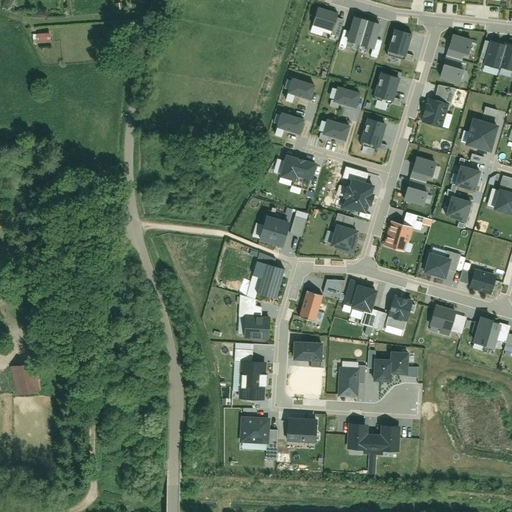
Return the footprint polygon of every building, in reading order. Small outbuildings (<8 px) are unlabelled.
[(338,12),(313,5),(308,23),(328,28),(333,30),(338,12)] [(363,19),(347,14),(340,39),(356,43),(356,41),(363,19)] [(379,23),(363,19),(356,43),(371,48),(372,45),(379,23)] [(412,32),(394,27),(387,48),(405,54),(412,32)] [(473,37),(451,31),(444,55),(459,60),(461,52),(467,54),(473,37)] [(30,35),(30,45),(45,45),(45,35),(30,35)] [(505,43),(489,39),(482,63),(497,68),(498,65),(505,43)] [(511,42),(506,41),(505,43),(498,65),(511,69),(511,42)] [(434,79),(458,86),(465,62),(440,55),(434,79)] [(392,99),(399,76),(380,70),(373,94),(392,99)] [(313,83),(289,76),(284,93),(308,100),(313,83)] [(360,91),(336,84),(332,99),(355,106),(360,91)] [(416,120),(439,127),(446,102),(423,96),(416,120)] [(481,112),(494,115),(495,109),(482,106),(481,112)] [(303,116),(278,109),(273,126),(298,133),(303,116)] [(349,121),(324,114),(319,132),(344,139),(349,121)] [(379,144),(385,122),(366,117),(360,139),(379,144)] [(466,143),(489,149),(496,125),(473,118),(466,143)] [(316,161),(285,152),(278,175),(294,179),(295,174),(311,179),(316,161)] [(467,159),(480,162),(481,156),(469,153),(467,159)] [(436,160),(416,155),(409,178),(426,182),(427,176),(431,177),(436,160)] [(474,190),(479,171),(460,166),(455,185),(474,190)] [(374,185),(337,175),(329,204),(366,214),(374,185)] [(511,178),(501,175),(491,208),(511,214),(511,212),(511,178)] [(426,189),(406,183),(402,199),(422,205),(426,189)] [(465,221),(470,202),(451,196),(446,216),(465,221)] [(293,209),(288,232),(299,235),(305,212),(293,209)] [(288,219),(265,213),(257,238),(281,244),(288,219)] [(410,224),(389,218),(381,245),(403,251),(410,224)] [(356,226),(334,220),(327,244),(349,250),(356,226)] [(449,257),(427,251),(421,271),(443,277),(449,257)] [(284,267),(257,259),(252,275),(260,277),(255,292),(275,298),(284,267)] [(494,274),(473,268),(467,287),(489,293),(494,274)] [(339,296),(342,279),(323,277),(321,293),(339,296)] [(367,283),(350,279),(343,304),(351,306),(350,307),(370,313),(377,289),(367,286),(367,283)] [(28,280),(0,294),(0,319),(38,300),(28,280)] [(315,319),(322,294),(306,290),(299,315),(315,319)] [(412,299),(393,294),(387,315),(406,320),(412,299)] [(455,309),(435,304),(430,324),(449,330),(455,309)] [(268,338),(269,316),(244,315),(243,337),(268,338)] [(455,315),(454,321),(451,329),(459,331),(463,317),(455,315)] [(499,321),(478,315),(471,342),(492,347),(499,321)] [(321,363),(323,341),(289,339),(287,360),(321,363)] [(407,374),(408,351),(391,350),(390,357),(390,373),(407,374)] [(27,355),(5,361),(13,389),(35,383),(27,355)] [(390,373),(390,357),(373,356),(372,379),(389,380),(390,373)] [(361,367),(358,366),(359,359),(337,358),(335,394),(357,395),(358,382),(361,382),(361,367)] [(267,370),(264,369),(264,362),(242,361),(240,397),(263,398),(263,385),(266,385),(267,370)] [(314,440),(315,415),(284,414),(283,439),(314,440)] [(270,417),(240,415),(239,442),(268,443),(270,417)] [(348,422),(347,448),(372,449),(373,432),(367,432),(367,423),(348,422)] [(400,424),(380,423),(379,432),(373,432),(372,449),(378,449),(398,450),(400,424)]
